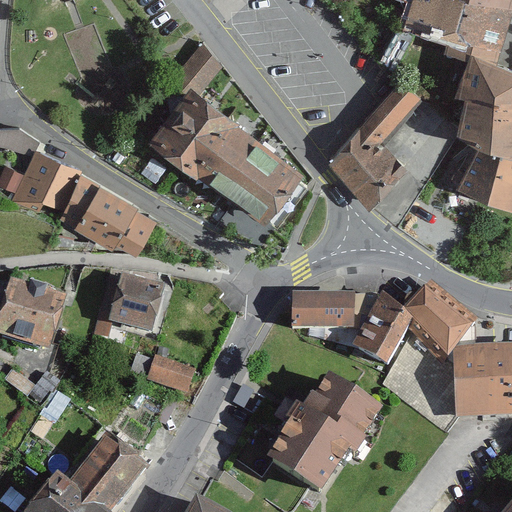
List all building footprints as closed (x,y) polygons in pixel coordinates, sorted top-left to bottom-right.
[(453,36),(500,47),(510,8),(480,0),(413,0),(408,24),(453,36)] [(482,146),(511,155),(511,66),(496,64),(500,47),(453,36),(448,53),(472,58),(462,91),(475,94),(465,137),(482,146)] [(221,69),(205,46),(172,82),(193,100),(221,69)] [(421,99),(402,83),(333,162),(374,207),(405,171),(380,146),(385,140),(389,145),(412,119),(408,114),(421,99)] [(299,179),(304,173),(199,98),(165,146),(269,221),(299,179)] [(42,145),(20,131),(0,132),(0,147),(2,148),(34,156),(42,145)] [(458,192),(511,210),(511,155),(482,146),(458,192)] [(60,208),(75,172),(39,157),(23,193),(60,208)] [(116,242),(138,254),(156,223),(80,179),(59,217),(113,248),(116,242)] [(309,187),(299,179),(269,221),(279,229),(309,187)] [(115,315),(123,287),(111,283),(102,312),(115,315)] [(29,290),(10,284),(0,316),(0,335),(51,352),(67,302),(47,295),(48,290),(31,285),(29,290)] [(153,335),(163,298),(123,287),(115,315),(113,324),(153,335)] [(426,331),(451,350),(472,349),(473,325),(432,294),(411,318),(417,323),(426,331)] [(360,303),(295,301),(295,335),(326,335),(360,336),(360,303)] [(411,318),(390,301),(388,306),(360,352),(390,369),(417,323),(411,318)] [(360,352),(388,306),(379,306),(379,302),(360,303),(360,336),(326,335),(326,343),(360,352)] [(511,409),(511,348),(472,349),(451,350),(454,413),(511,409)] [(196,375),(157,362),(150,383),(189,396),(196,375)] [(395,427),(333,387),(310,423),(302,419),(292,436),(297,439),(271,480),(320,511),(335,511),(364,466),(368,469),(395,427)] [(110,443),(69,493),(93,511),(121,511),(150,476),(110,443)] [(93,511),(69,493),(56,481),(30,511),(93,511)]
